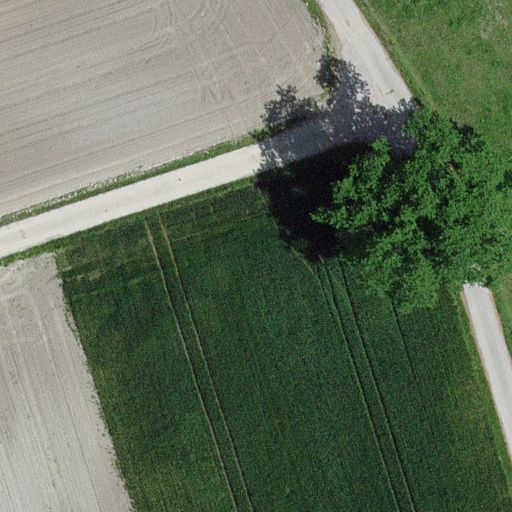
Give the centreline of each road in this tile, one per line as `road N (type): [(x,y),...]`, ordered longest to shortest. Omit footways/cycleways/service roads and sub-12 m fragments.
road 1 (unclassified): [(511,401),(445,191),(404,106),(336,0)]
road 2 (track): [(404,106),(0,243)]
